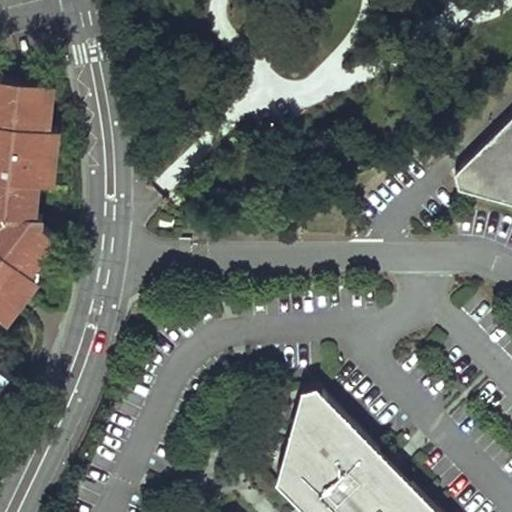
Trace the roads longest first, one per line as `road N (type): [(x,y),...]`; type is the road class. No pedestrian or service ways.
road 1 (tertiary): [(27,511),(78,402),(119,252),(119,139),(94,0)]
road 2 (tertiary): [(68,0),(98,164),(92,262),(55,390),(0,505)]
